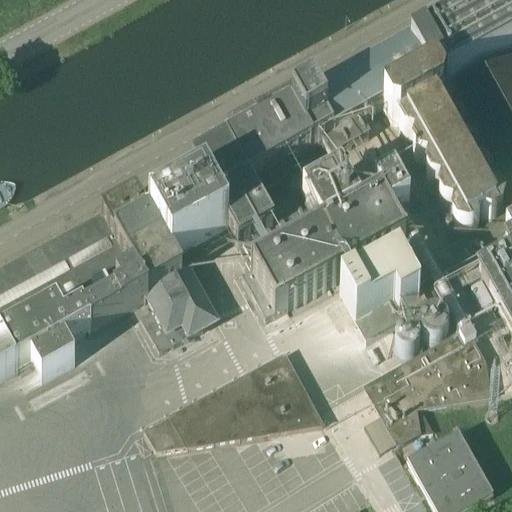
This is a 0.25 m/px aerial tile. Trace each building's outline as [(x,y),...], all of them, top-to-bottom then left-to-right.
[(204,192),(148,223),(171,265),(171,264),(227,234),(236,253),(239,252),(252,276),(240,282),(264,326),(404,249),(389,222),(408,211),(392,184),(388,187),(375,164),(362,171),(375,194),(374,194),(380,205),(358,217),(339,183),(302,204),(321,238),(281,260),(267,236),(270,234),(276,245),(298,232),(309,227),(294,199),(276,208),(271,198),(257,205),(254,199),(282,183),(275,172),(321,146),(330,161),(369,140),(360,124),(382,111),(390,127),(399,130),(398,135),(460,248),(448,254),(448,253),(412,272),(432,309),(479,284),(511,342),(511,61),(447,97),(511,213),(511,219),(508,222),(444,109),(440,107),(442,99),(433,83),(441,78),(445,84),(511,47),(511,31),(495,0),(421,41),(423,45),(409,52),(407,49),(226,150),(226,149),(224,150),(225,151),(191,169),(204,192)] [(511,0),(500,0),(511,21),(511,0)] [(138,324),(146,336),(157,358),(214,327),(188,278),(180,281),(171,264),(171,265),(148,223),(136,200),(100,219),(101,220),(0,275),(0,385),(15,377),(31,368),(41,387),(73,369),(63,350),(146,304),(153,316),(138,324)] [(398,267),(339,299),(355,328),(393,307),(398,316),(418,305),(398,267)] [(413,415),(488,402),(483,368),(465,336),(365,393),(398,452),(417,441),(433,439),(424,420),(414,422),(413,415)] [(170,422),(170,423),(144,437),(156,458),(186,453),(322,430),(285,360),(170,422)] [(431,511),(472,511),(491,502),(457,441),(407,469),(431,511)]
